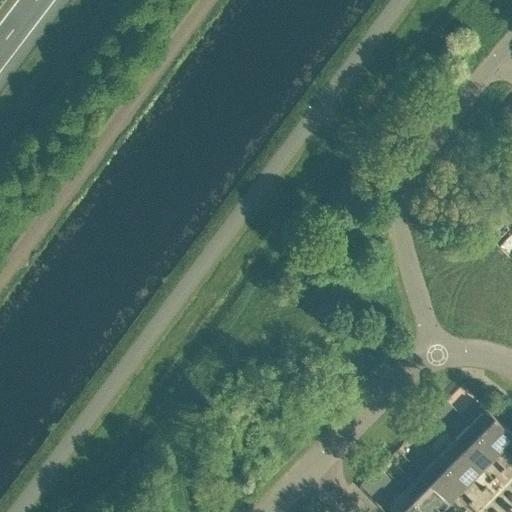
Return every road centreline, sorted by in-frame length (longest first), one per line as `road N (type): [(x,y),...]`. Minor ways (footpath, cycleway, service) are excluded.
road 1 (residential): [(436,358),(395,200),(403,177),(499,58)]
road 2 (track): [(204,0),(0,272)]
road 3 (unclassified): [(310,468),(409,369),(436,358)]
